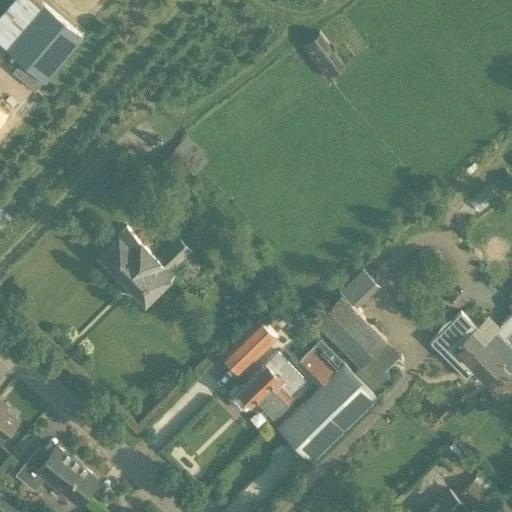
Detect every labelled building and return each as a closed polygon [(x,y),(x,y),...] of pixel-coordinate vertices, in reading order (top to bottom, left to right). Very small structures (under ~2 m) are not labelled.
[(83,34),(42,0),(9,0),(0,11),(0,40),(45,79),(83,34)] [(343,65),(318,32),(302,44),(326,78),(343,65)] [(0,121),(11,109),(0,100),(0,121)] [(200,155),(203,152),(185,135),(172,149),(156,168),(175,184),(186,170),(193,175),(206,161),(200,155)] [(156,256),(127,226),(99,253),(144,299),(172,272),(169,269),(190,249),(177,236),(156,256)] [(340,291),(330,301),(326,305),(313,318),(360,363),(385,338),(340,291)] [(511,300),(508,304),(511,308),(511,312),(499,325),(488,314),(476,326),(460,311),(430,341),(466,377),(472,370),(484,382),(502,364),(509,372),(511,368),(511,346),(503,337),(511,327),(511,300)] [(277,335),(256,314),(220,350),(240,371),(277,335)] [(295,361),(319,387),(280,425),(312,457),(376,395),(320,337),(295,361)] [(267,413),(293,388),(294,387),(291,384),(300,374),(285,358),(274,369),(264,360),(238,386),(238,387),(231,394),(242,405),(250,398),(250,399),(252,397),(267,413)] [(0,439),(18,417),(0,402),(0,439)] [(96,475),(56,443),(48,453),(37,445),(16,471),(29,482),(39,470),(77,500),(96,475)] [(481,470),(459,492),(478,511),(501,490),(481,470)] [(253,480),(225,507),(229,511),(239,511),(263,491),(253,480)] [(453,511),(462,503),(449,489),(427,511),(426,510),(424,511),(408,511),(406,509),(403,511),(453,511)] [(0,491),(0,511),(17,511),(21,509),(0,491)]
